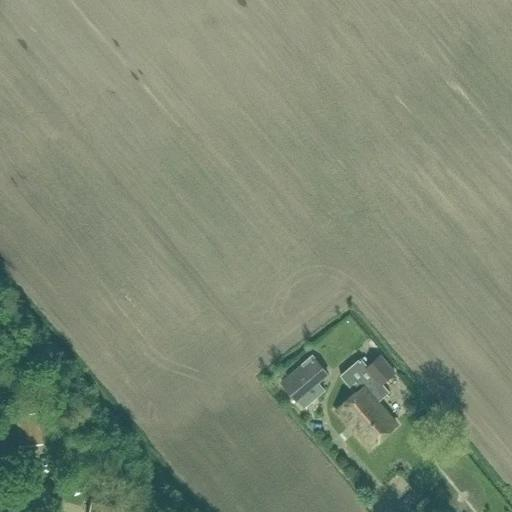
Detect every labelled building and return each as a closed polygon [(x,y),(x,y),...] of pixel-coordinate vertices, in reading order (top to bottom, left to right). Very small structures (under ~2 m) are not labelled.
[(295,403),(329,376),(311,356),(278,383),(295,403)] [(370,446),(395,425),(376,403),(388,394),(360,360),(340,377),(354,394),(335,410),(348,426),(351,423),(370,446)] [(0,377),(0,399),(4,401),(9,380),(0,377)] [(18,446),(25,445),(40,444),(38,412),(16,414),(18,446)] [(89,503),(86,511),(119,511),(120,510),(89,503)]
